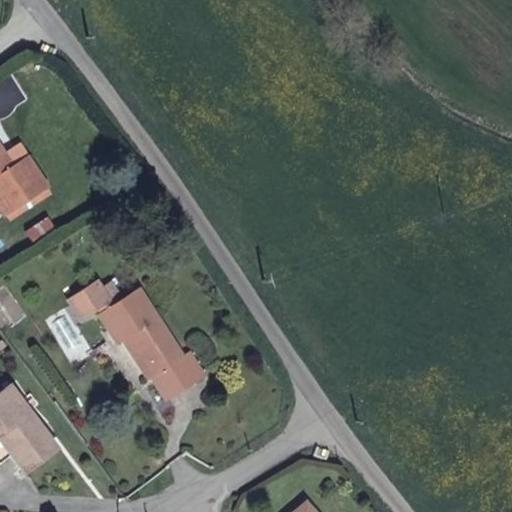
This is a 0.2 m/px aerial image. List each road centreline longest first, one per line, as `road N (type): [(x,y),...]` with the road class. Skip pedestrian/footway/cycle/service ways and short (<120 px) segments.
road 1 (unclassified): [(47,15),(328,417)]
road 2 (residential): [(181,511),(328,417)]
road 3 (unclassified): [(328,417),(407,511)]
